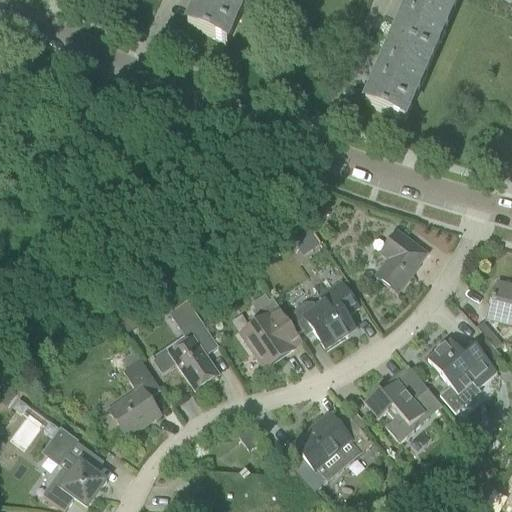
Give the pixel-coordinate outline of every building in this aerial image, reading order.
[(246,0),(199,0),(187,30),(226,47),(246,0)] [(411,0),(393,42),(432,60),(458,0),(411,0)] [(432,60),(393,42),(365,108),(404,125),(432,60)] [(374,282),(380,286),(396,298),(409,281),(415,285),(416,284),(410,279),(426,258),(396,236),(379,258),(387,264),(374,282)] [(309,239),(296,248),(303,258),(316,249),(309,239)] [(238,267),(232,271),(236,277),(242,274),(244,272),(246,271),(242,264),(241,265),(238,267)] [(295,315),(294,321),(305,337),(311,333),(324,352),(354,332),(345,320),(358,312),(340,285),(319,298),(327,309),(317,316),(312,308),(306,307),(295,315)] [(486,321),(506,326),(511,327),(511,290),(495,286),(486,321)] [(259,326),(241,338),(252,355),(264,372),(265,371),(263,369),(289,352),(290,354),(292,353),(290,351),(300,344),(286,325),(275,308),(272,303),(268,305),(264,299),(252,307),(254,309),(254,310),(256,313),(252,316),(259,326)] [(187,305),(168,317),(187,345),(175,353),(168,358),(175,369),(182,379),(194,396),(218,380),(205,360),(204,359),(217,350),(207,335),(202,328),(187,305)] [(129,316),(116,325),(125,337),(137,329),(129,316)] [(479,323),(473,329),(486,345),(493,339),(479,323)] [(426,364),(446,387),(436,396),(451,414),(496,376),(475,351),(464,360),(450,344),(426,364)] [(496,357),(486,345),(481,349),(492,362),(496,357)] [(133,354),(121,362),(128,372),(139,364),(133,354)] [(108,414),(115,425),(126,441),(159,419),(147,403),(160,394),(139,364),(128,372),(122,376),(135,395),(108,414)] [(426,393),(419,385),(406,370),(400,374),(404,379),(390,391),(386,387),(363,407),(377,424),(386,416),(392,423),(384,431),(398,447),(419,429),(416,424),(423,418),(412,405),(426,393)] [(4,389),(0,394),(0,402),(3,398),(9,403),(14,396),(4,389)] [(18,403),(12,412),(20,418),(26,410),(18,403)] [(293,445),(292,446),(305,461),(317,475),(319,477),(322,481),(326,486),(359,458),(361,456),(372,447),(359,432),(346,416),(333,427),(325,417),(324,418),(327,421),(295,447),(293,445)] [(49,426),(43,434),(54,442),(60,434),(49,426)] [(245,429),(235,437),(245,451),(256,444),(245,429)] [(43,499),(42,500),(57,511),(66,511),(73,503),(85,511),(86,511),(106,485),(94,476),(103,465),(60,434),(54,442),(43,457),(58,468),(63,461),(75,470),(69,478),(62,475),(44,499),(43,499)] [(482,463),(471,472),(483,486),(493,477),(482,463)] [(201,497),(185,509),(187,511),(282,511),(275,502),(276,481),(248,480),(243,474),(238,479),(202,477),(201,497)]
